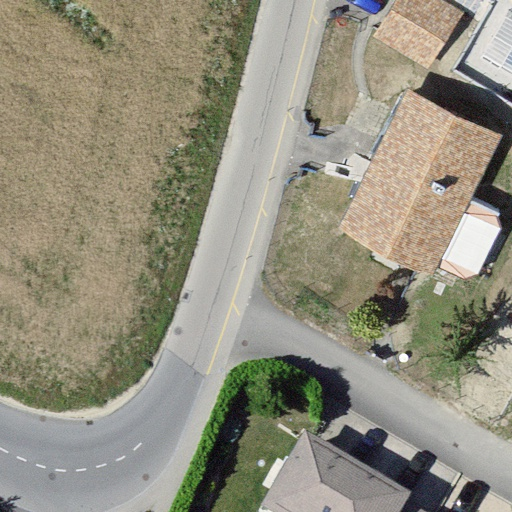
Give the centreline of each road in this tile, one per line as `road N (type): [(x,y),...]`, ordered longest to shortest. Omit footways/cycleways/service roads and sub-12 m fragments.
road 1 (residential): [(511,472),(281,337),(192,311)]
road 2 (residential): [(270,0),(192,311)]
road 3 (residential): [(192,311),(156,409),(125,439),(84,454)]
